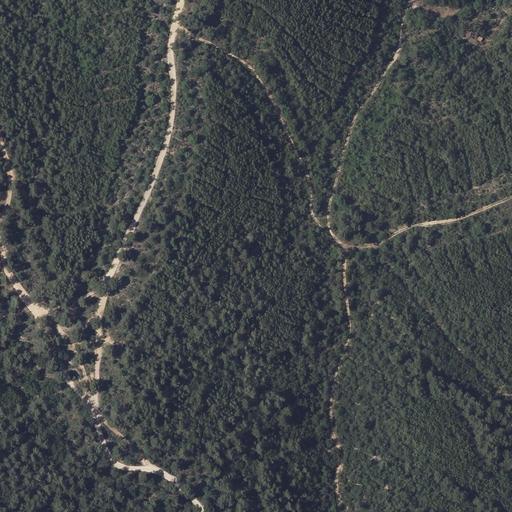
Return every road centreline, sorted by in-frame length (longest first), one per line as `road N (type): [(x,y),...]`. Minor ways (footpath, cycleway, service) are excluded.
road 1 (track): [(333,511),(339,452),(324,424),(326,391),(346,321),(340,247),(323,213),(353,112),(404,44),(412,0)]
road 2 (track): [(95,406),(100,303),(165,149),(181,0)]
road 3 (track): [(202,511),(163,472),(109,458),(81,364),(7,271),(0,236)]
road 4 (track): [(340,247),(369,247),(511,196)]
